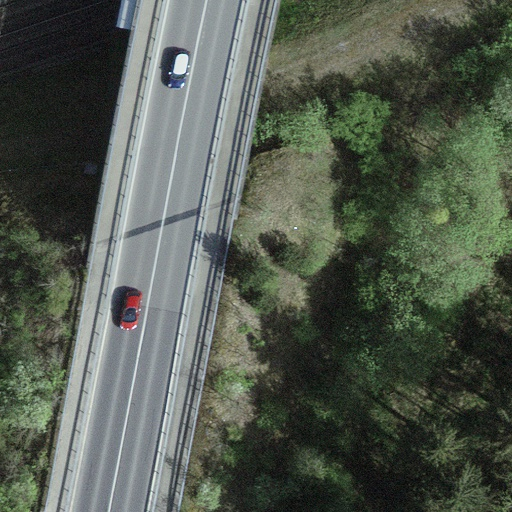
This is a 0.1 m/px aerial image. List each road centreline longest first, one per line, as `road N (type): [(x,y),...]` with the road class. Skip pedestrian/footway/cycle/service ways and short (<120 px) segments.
road 1 (primary): [(108,511),(208,0)]
road 2 (track): [(471,0),(346,56),(0,155)]
